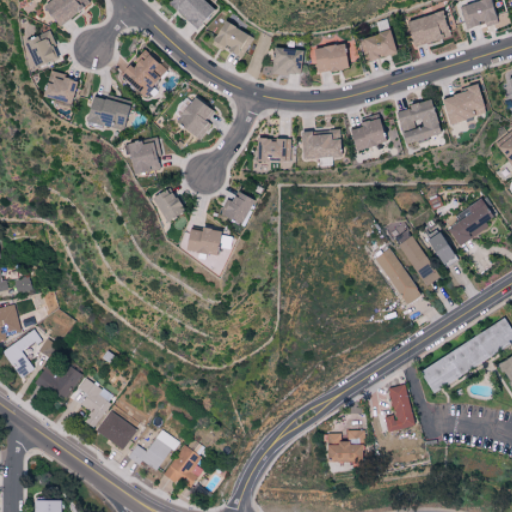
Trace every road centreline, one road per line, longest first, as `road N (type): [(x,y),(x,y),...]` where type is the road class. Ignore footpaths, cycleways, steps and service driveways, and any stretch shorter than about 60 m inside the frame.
road 1 (residential): [(130,0),(218,73),(284,99),(341,103),(511,51)]
road 2 (tertiary): [(237,511),(254,472),(282,437),(511,285)]
